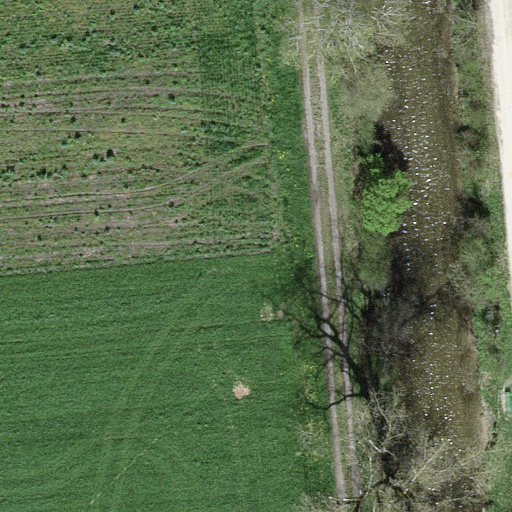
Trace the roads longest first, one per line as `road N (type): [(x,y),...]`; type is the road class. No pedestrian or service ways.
road 1 (track): [(341,511),(300,0)]
road 2 (track): [(511,248),(490,0)]
